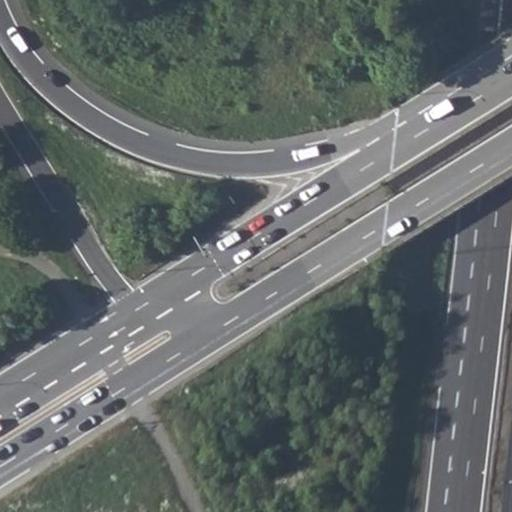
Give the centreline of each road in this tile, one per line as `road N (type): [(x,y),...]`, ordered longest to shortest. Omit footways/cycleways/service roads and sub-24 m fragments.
road 1 (motorway): [(394,149),(354,140),(274,163),(178,153),(84,113),(45,82),(0,17)]
road 2 (primary): [(233,317),(511,145)]
road 3 (motorway): [(497,196),(462,511)]
road 4 (primary): [(394,149),(144,306)]
road 5 (primary): [(0,464),(233,317)]
road 6 (motorway): [(0,97),(126,295),(144,306)]
road 7 (motorway): [(490,0),(480,158),(497,196)]
road 8 (primary): [(144,306),(0,394)]
road 9 (primary): [(511,75),(394,149)]
road 10 (motorway): [(511,68),(497,196)]
